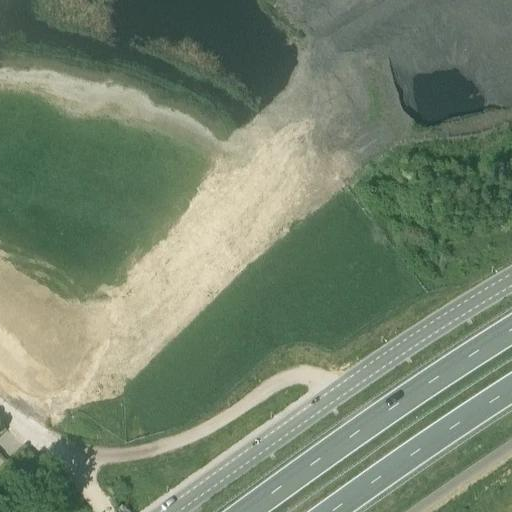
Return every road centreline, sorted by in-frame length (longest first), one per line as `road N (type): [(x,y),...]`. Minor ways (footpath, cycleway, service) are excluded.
road 1 (tertiary): [(511,281),(168,511)]
road 2 (trunk): [(511,331),(249,511)]
road 3 (trunk): [(331,511),(511,390)]
